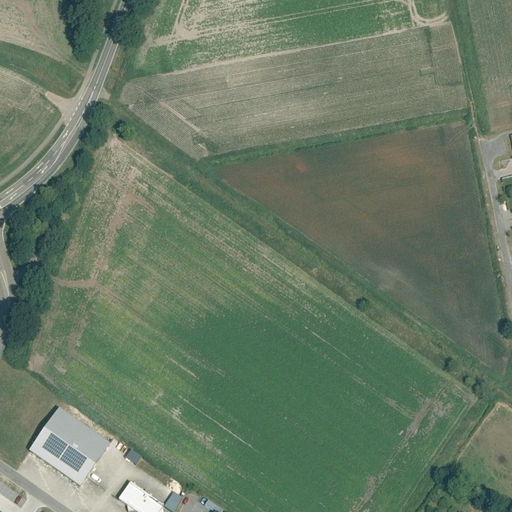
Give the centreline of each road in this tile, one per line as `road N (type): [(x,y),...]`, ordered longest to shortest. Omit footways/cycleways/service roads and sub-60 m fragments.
road 1 (secondary): [(0,207),(65,147),(128,0)]
road 2 (residential): [(488,140),(511,286)]
road 3 (track): [(488,140),(457,0)]
